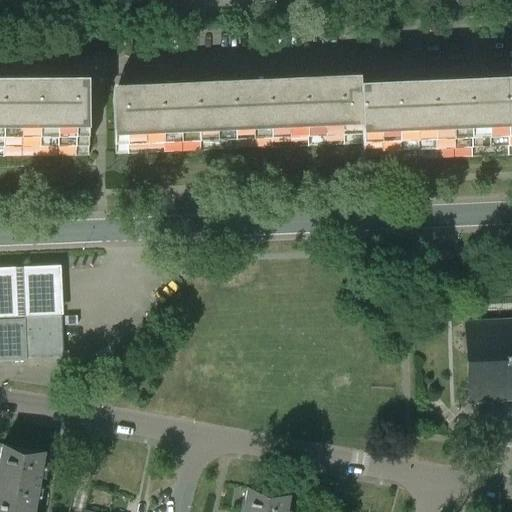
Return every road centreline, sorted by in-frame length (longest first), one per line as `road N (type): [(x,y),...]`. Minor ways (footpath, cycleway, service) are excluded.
road 1 (tertiary): [(0,235),(511,214)]
road 2 (residential): [(198,435),(435,477)]
road 3 (residential): [(0,400),(198,435)]
